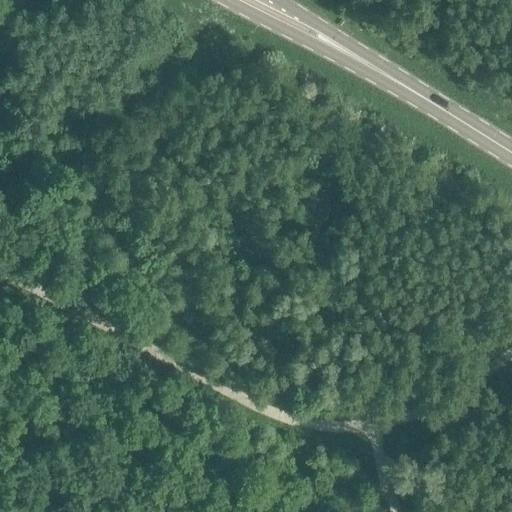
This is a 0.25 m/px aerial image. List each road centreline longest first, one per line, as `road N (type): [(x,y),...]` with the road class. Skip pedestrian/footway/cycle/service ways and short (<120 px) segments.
road 1 (secondary): [(511,155),(346,52)]
road 2 (secondary): [(230,0),(295,36),(346,52)]
